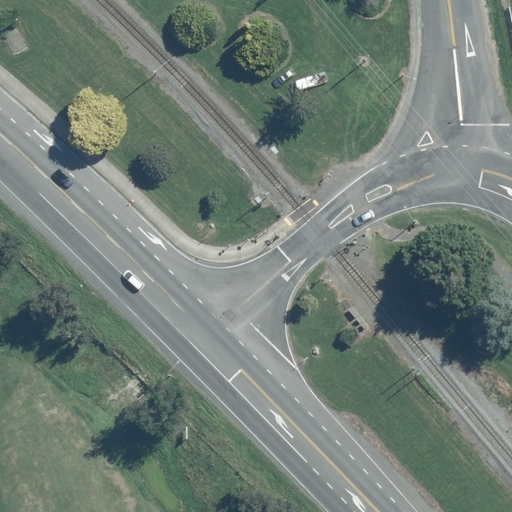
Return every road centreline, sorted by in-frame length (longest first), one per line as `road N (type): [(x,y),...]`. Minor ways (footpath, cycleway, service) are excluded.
road 1 (tertiary): [(210,341),(318,231),(360,202),(431,172),(464,170)]
road 2 (primary): [(0,139),(210,341)]
road 3 (primary): [(210,341),(378,511)]
road 4 (unclassified): [(448,0),(464,170)]
